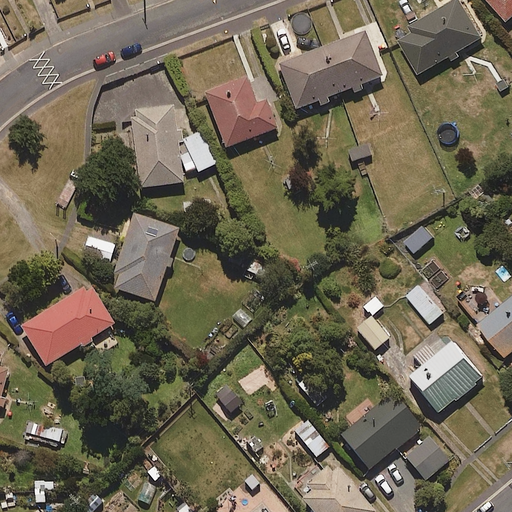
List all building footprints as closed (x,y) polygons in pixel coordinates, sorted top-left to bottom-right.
[(481,35),(459,0),(450,0),(396,33),(420,72),(481,35)] [(511,15),(511,0),(489,0),(506,20),(511,15)] [(317,101),(319,107),(330,102),(328,97),(351,89),(353,94),(363,90),(361,85),(382,77),(364,30),(277,64),(295,110),(317,101)] [(257,103),(246,76),(204,92),(226,147),(276,127),(265,99),(257,103)] [(196,169),(196,172),(216,163),(187,109),(174,110),(173,104),(133,108),(134,116),(129,116),(136,188),(183,183),(183,173),(188,173),(188,171),(193,169),(196,169)] [(123,203),(110,199),(104,222),(117,225),(123,203)] [(176,227),(131,213),(109,287),(154,301),(176,227)] [(113,244),(87,237),(82,254),(109,262),(113,244)] [(113,323),(88,284),(19,327),(44,366),(113,323)] [(443,312),(419,284),(407,295),(431,323),(443,312)] [(374,294),(361,307),(372,318),(385,305),(374,294)] [(511,350),(511,295),(479,322),(506,356),(511,350)] [(388,337),(370,317),(356,329),(374,349),(388,337)] [(483,378),(454,340),(434,355),(426,344),(412,354),(422,367),(410,377),(437,413),(483,378)] [(419,429),(391,393),(340,433),(368,469),(419,429)] [(61,429),(27,422),(24,438),(58,445),(61,429)] [(447,461),(426,437),(404,456),(424,480),(447,461)] [(372,511),(373,511),(331,461),(306,483),(311,489),(301,498),(312,511),(372,511)] [(53,481),(34,482),(35,502),(54,501),(53,481)]
